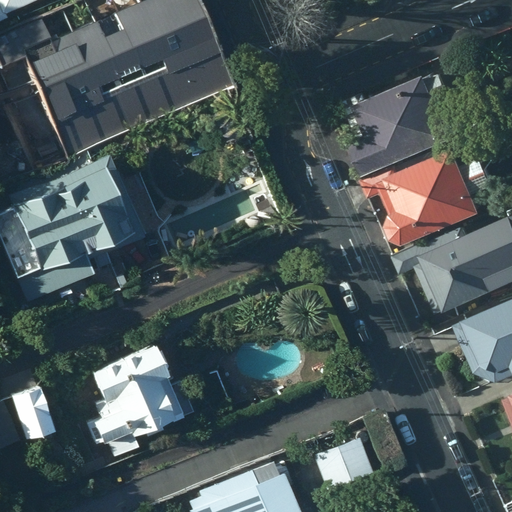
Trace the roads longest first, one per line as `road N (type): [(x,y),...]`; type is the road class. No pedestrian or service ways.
road 1 (residential): [(335,228),(0,381)]
road 2 (residential): [(461,511),(335,228)]
road 3 (residential): [(312,74),(476,0)]
road 4 (residential): [(335,228),(292,125),(312,74)]
